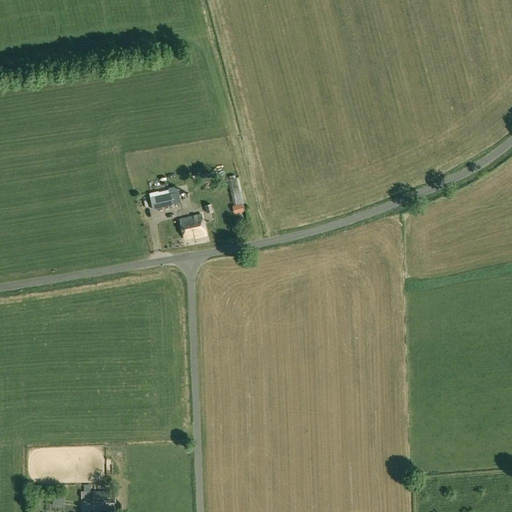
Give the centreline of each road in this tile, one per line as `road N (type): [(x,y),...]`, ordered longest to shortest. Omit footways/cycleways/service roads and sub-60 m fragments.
road 1 (unclassified): [(188,257),(343,225),(416,196),(511,142)]
road 2 (unclassified): [(198,511),(188,257)]
road 3 (unclassified): [(0,287),(188,257)]
